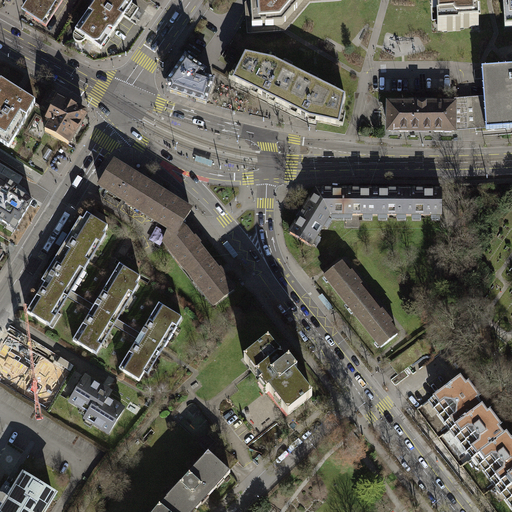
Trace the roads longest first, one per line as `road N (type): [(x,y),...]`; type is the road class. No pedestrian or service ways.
road 1 (residential): [(119,104),(0,305)]
road 2 (secondary): [(167,157),(286,291)]
road 3 (residential): [(363,390),(233,511)]
road 4 (secondary): [(511,160),(349,162)]
road 5 (secondary): [(457,511),(363,390)]
road 6 (secondary): [(260,135),(144,99),(119,104)]
road 7 (secondary): [(119,104),(0,35)]
road 8 (residential): [(191,0),(119,104)]
road 9 (secondary): [(363,390),(286,291)]
